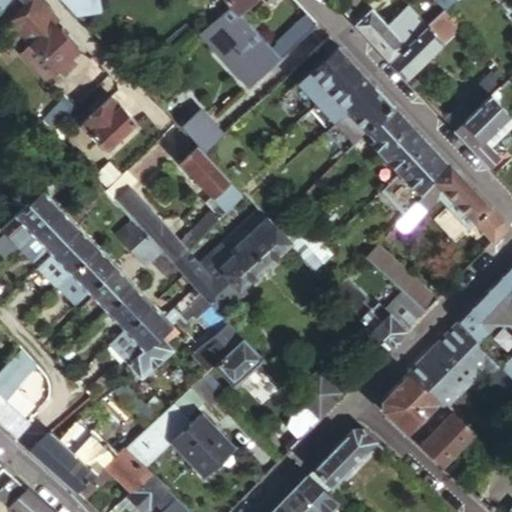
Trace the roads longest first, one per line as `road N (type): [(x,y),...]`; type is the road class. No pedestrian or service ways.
road 1 (residential): [(315,0),(511,210)]
road 2 (residential): [(353,403),(511,240)]
road 3 (residential): [(353,403),(471,511)]
road 4 (residential): [(247,511),(353,403)]
